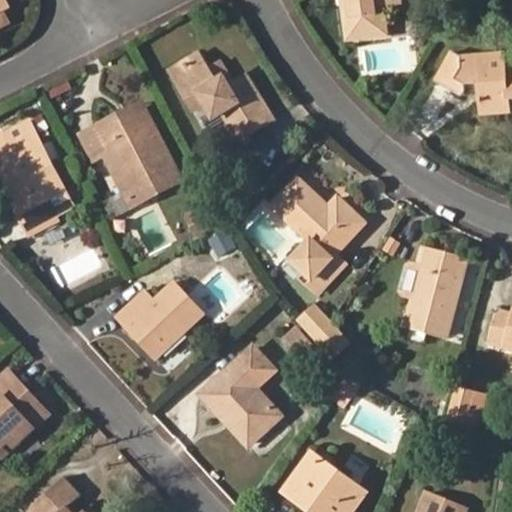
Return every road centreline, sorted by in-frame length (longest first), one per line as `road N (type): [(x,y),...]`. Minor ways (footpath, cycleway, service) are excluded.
road 1 (residential): [(511,219),(442,186),(371,134),(311,66),(269,0)]
road 2 (residential): [(0,277),(217,511)]
